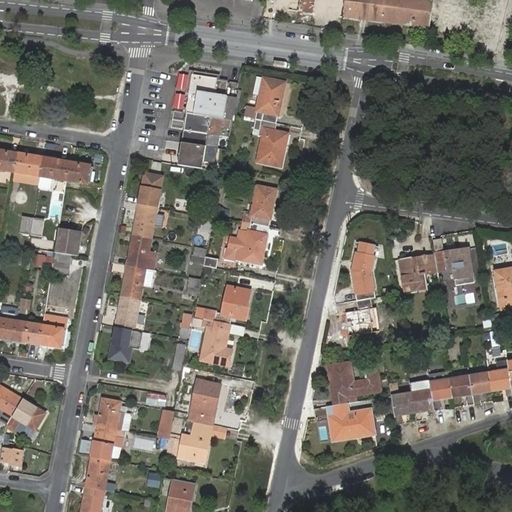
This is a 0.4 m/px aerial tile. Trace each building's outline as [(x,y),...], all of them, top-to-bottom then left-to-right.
[(314,0),(300,0),(299,11),(313,13),(314,0)] [(368,20),(370,0),(344,0),(344,3),(361,5),(359,19),(368,20)] [(400,8),(400,0),(370,0),(368,20),(384,23),(386,6),(400,8)] [(410,10),(410,0),(400,0),(400,8),(386,6),(384,23),(413,26),(415,10),(410,10)] [(433,8),(433,0),(410,0),(410,10),(415,10),(413,26),(430,29),(433,8)] [(478,0),(478,3),(458,1),(455,36),(501,40),(504,0),(478,0)] [(361,5),(344,3),(342,17),(359,19),(361,5)] [(235,113),(238,99),(226,97),(229,82),(194,76),(187,113),(211,118),(233,122),(235,113)] [(263,119),(278,123),(286,82),(264,77),(257,109),(265,111),(263,119)] [(211,118),(187,113),(184,130),(208,134),(221,136),(230,138),(233,122),(211,118)] [(276,131),(278,123),(263,119),(257,118),(255,126),(261,128),(261,129),(266,130),(260,161),(283,166),(286,149),(289,134),(276,131)] [(208,134),(184,130),(182,142),(206,147),(219,149),(221,136),(208,134)] [(202,170),(206,147),(182,142),(178,165),(202,170)] [(18,153),(0,150),(0,171),(15,174),(18,153)] [(44,157),(18,153),(15,174),(41,178),(44,157)] [(69,161),(44,157),(41,178),(66,182),(69,161)] [(91,165),(69,161),(66,182),(88,185),(91,165)] [(142,205),(159,208),(164,177),(145,174),(141,196),(144,197),(142,205)] [(247,214),(245,221),(250,223),(269,227),(273,210),(276,211),(277,203),(274,202),(277,189),(260,186),(256,202),(255,202),(252,215),(247,214)] [(153,240),(159,208),(142,205),(140,214),(138,214),(134,236),(153,240)] [(213,217),(215,209),(208,208),(206,216),(213,217)] [(32,236),(34,219),(23,217),(20,234),(32,236)] [(46,221),(34,219),(32,236),(43,238),(46,221)] [(212,229),(214,221),(203,219),(202,228),(212,229)] [(250,223),(245,221),(243,231),(241,230),(239,239),(232,237),(229,249),(237,250),(235,259),(262,265),(265,248),(262,248),(264,235),(267,236),(269,227),(250,223)] [(82,234),(58,230),(54,254),(59,254),(72,256),(79,257),(82,234)] [(147,270),(153,240),(134,236),(130,258),(133,259),(132,267),(147,270)] [(352,271),(357,300),(372,298),(376,297),(371,272),(373,264),(370,264),(372,255),(374,245),(373,244),(360,242),(357,252),(356,252),(354,262),(355,263),(356,270),(352,271)] [(206,259),(208,251),(196,248),(194,257),(206,259)] [(470,248),(435,253),(435,256),(438,271),(454,269),(456,285),(475,282),(470,248)] [(237,250),(229,249),(227,260),(234,261),(235,259),(237,250)] [(159,253),(151,251),(147,270),(145,283),(144,286),(153,288),(159,253)] [(72,256),(59,254),(57,264),(71,267),(72,256)] [(426,273),(438,271),(435,256),(427,257),(427,255),(424,255),(424,257),(413,259),(412,256),(401,258),(406,293),(418,291),(417,288),(428,286),(426,273)] [(71,267),(57,264),(56,274),(69,276),(71,267)] [(145,283),(147,270),(132,267),(130,277),(127,277),(123,298),(142,301),(144,286),(145,283)] [(496,272),(502,308),(511,305),(511,269),(499,272),(496,272)] [(198,296),(202,281),(189,279),(186,294),(198,296)] [(23,290),(31,291),(32,283),(25,281),(23,290)] [(208,312),(206,318),(207,318),(216,320),(232,324),(235,324),(236,318),(243,319),(245,308),(248,309),(252,292),(230,288),(225,314),(215,312),(215,314),(208,312)] [(19,297),(17,314),(27,316),(29,299),(19,297)] [(136,332),(142,301),(123,298),(119,320),(121,321),(120,329),(136,332)] [(372,298),(357,300),(359,310),(346,312),(348,323),(353,322),(356,334),(375,331),(370,309),(374,308),(372,298)] [(180,338),(188,340),(193,314),(185,313),(180,338)] [(18,321),(0,318),(0,337),(15,340),(18,321)] [(216,320),(207,318),(205,325),(209,326),(203,354),(224,358),(227,348),(223,348),(225,339),(228,340),(232,324),(216,320)] [(43,326),(18,321),(15,340),(40,345),(43,326)] [(66,330),(43,326),(40,345),(62,348),(66,330)] [(135,337),(136,332),(120,329),(117,328),(111,359),(130,362),(133,348),(140,350),(143,338),(135,337)] [(144,350),(147,334),(136,332),(135,337),(143,338),(140,350),(144,350)] [(176,355),(184,357),(186,345),(179,344),(176,355)] [(176,355),(173,370),(181,371),(184,357),(176,355)] [(334,406),(348,404),(346,396),(381,390),(378,372),(369,373),(370,379),(353,381),(350,362),(329,365),(335,397),(333,397),(334,406)] [(489,372),(492,390),(511,387),(511,386),(511,383),(510,378),(509,369),(489,372)] [(469,375),(473,393),(492,390),(489,372),(469,375)] [(453,396),(473,393),(469,375),(450,378),(453,396)] [(433,400),(453,396),(450,378),(430,382),(431,390),(433,400)] [(198,422),(214,425),(217,411),(222,386),(198,381),(192,412),(200,414),(198,422)] [(0,407),(13,416),(23,401),(14,396),(15,394),(1,386),(0,388),(0,407)] [(435,408),(434,407),(434,405),(434,404),(433,400),(431,390),(411,393),(414,411),(435,408)] [(168,396),(151,392),(148,402),(165,406),(168,396)] [(414,411),(411,393),(393,396),(391,396),(392,398),(394,415),(414,411)] [(46,413),(24,399),(23,401),(13,416),(7,426),(15,431),(21,421),(37,431),(46,413)] [(102,416),(101,426),(122,431),(124,422),(119,421),(121,412),(123,403),(104,399),(101,415),(102,416)] [(350,419),(348,404),(334,406),(328,407),(334,439),(355,436),(354,431),(361,430),(362,436),(375,434),(372,410),(355,412),(356,418),(350,419)] [(13,416),(0,407),(0,420),(7,426),(13,416)] [(171,441),(176,413),(167,411),(161,439),(171,441)] [(131,414),(121,412),(119,421),(124,422),(122,431),(127,432),(129,432),(133,417),(131,414)] [(192,412),(190,420),(197,421),(198,422),(200,414),(192,412)] [(212,433),(214,425),(198,422),(197,421),(193,437),(185,436),(181,455),(207,460),(210,441),(201,439),(202,436),(204,437),(205,431),(212,433)] [(93,457),(112,461),(116,438),(120,439),(122,431),(101,426),(99,435),(97,435),(93,457)] [(201,439),(210,441),(212,433),(205,431),(204,437),(202,436),(201,439)] [(133,448),(153,450),(154,440),(134,438),(133,448)] [(169,452),(171,441),(161,439),(158,450),(169,452)] [(3,448),(0,461),(11,463),(11,464),(19,465),(22,451),(3,448)] [(107,491),(112,461),(93,457),(89,478),(91,478),(90,488),(107,491)] [(153,474),(151,485),(158,486),(160,475),(153,474)] [(189,511),(195,484),(177,480),(173,500),(170,500),(169,504),(172,505),(171,508),(169,508),(167,511),(189,511)] [(102,511),(107,491),(90,488),(88,496),(86,496),(82,511),(102,511)]
